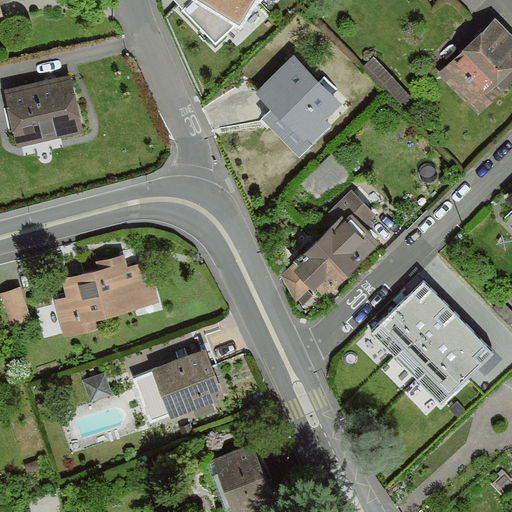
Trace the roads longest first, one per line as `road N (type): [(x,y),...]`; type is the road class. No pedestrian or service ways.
road 1 (residential): [(511,159),(292,372)]
road 2 (residential): [(134,0),(189,132),(193,205)]
road 3 (tertiary): [(193,205),(141,201),(0,239)]
road 4 (tertiary): [(292,372),(226,237),(193,205)]
road 5 (unknown): [(397,511),(511,401)]
road 6 (tertiary): [(362,511),(292,372)]
